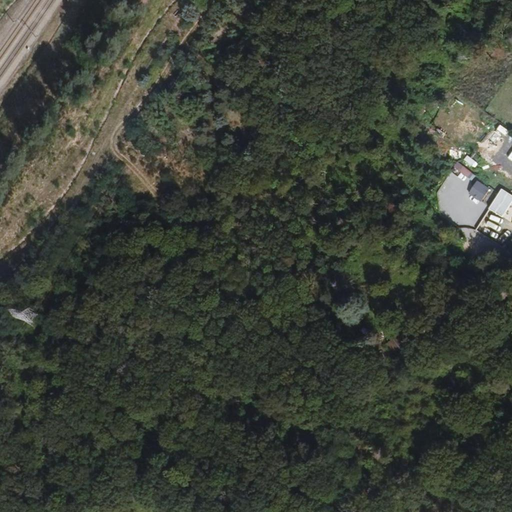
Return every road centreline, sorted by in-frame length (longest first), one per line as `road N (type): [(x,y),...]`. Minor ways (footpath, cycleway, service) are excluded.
road 1 (track): [(215,0),(114,136),(116,153),(165,215),(209,383),(319,437),(357,441),(460,511)]
road 2 (track): [(511,258),(436,204),(383,138),(276,111),(225,0)]
road 3 (track): [(511,279),(319,437),(276,511)]
road 4 (track): [(0,326),(64,333),(91,279),(177,262)]
road 5 (track): [(0,162),(106,0)]
road 6 (track): [(300,470),(424,511)]
